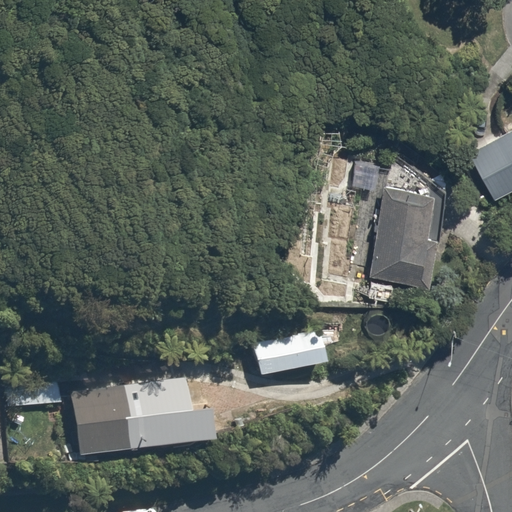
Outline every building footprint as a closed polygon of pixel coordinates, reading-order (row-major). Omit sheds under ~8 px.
[(511,129),(468,154),(494,202),(511,191),(511,129)] [(447,198),(388,186),(369,276),(429,288),(447,198)] [(249,340),(258,377),(321,361),(312,324),(249,340)] [(3,368),(6,408),(55,404),(52,364),(3,368)] [(70,456),(200,441),(194,392),(169,395),(167,383),(63,395),(70,456)]
